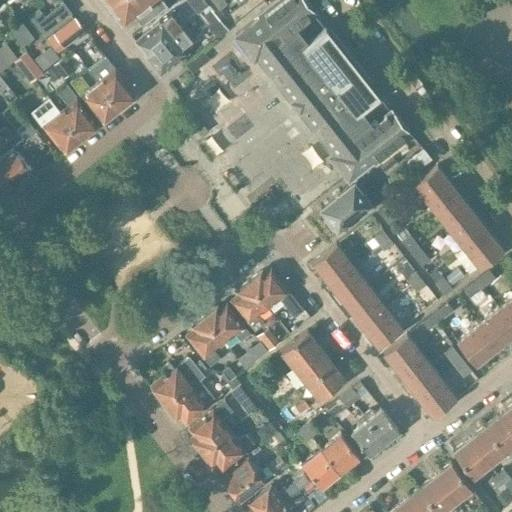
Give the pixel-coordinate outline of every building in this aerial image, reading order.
[(162,0),(108,0),(105,3),(113,13),(116,14),(123,22),(137,11),(145,22),(167,6),(162,0)] [(197,13),(208,4),(204,0),(196,0),(191,5),(197,13)] [(226,3),(223,0),(212,0),(219,9),(226,3)] [(332,151),(328,154),(347,177),(372,158),(374,162),(375,161),(388,151),(411,133),(389,105),(384,109),(374,97),(379,93),(324,23),(321,26),(311,14),(315,11),(306,0),(270,0),(255,12),(257,15),(234,34),(252,57),(254,56),(256,55),(332,151)] [(208,6),(196,17),(205,27),(218,17),(208,6)] [(43,33),(53,26),(44,15),(38,7),(28,14),(43,33)] [(170,12),(134,40),(137,44),(135,45),(141,52),(143,51),(145,54),(181,27),(170,12)] [(74,16),(52,33),(63,47),(85,30),(74,16)] [(181,27),(145,54),(159,71),(183,52),(180,49),(192,40),(181,27)] [(42,51),(34,57),(42,69),(51,62),(42,51)] [(104,54),(87,68),(96,80),(118,107),(127,99),(131,96),(135,93),(132,90),(132,89),(104,54)] [(62,56),(53,63),(62,74),(64,77),(73,69),(62,56)] [(29,81),(42,71),(33,59),(20,69),(29,81)] [(53,63),(46,69),(55,80),(62,74),(53,63)] [(79,74),(70,81),(97,117),(100,121),(104,118),(118,107),(96,80),(88,86),(79,74)] [(65,83),(48,97),(58,110),(80,137),(93,126),(97,123),(94,120),(65,83)] [(48,97),(30,111),(59,147),(62,151),(66,148),(80,137),(58,110),(48,97)] [(208,128),(194,112),(186,118),(200,135),(208,128)] [(0,145),(6,141),(4,139),(12,133),(5,124),(0,128),(0,145)] [(22,140),(0,156),(0,181),(4,188),(18,177),(19,179),(31,171),(29,168),(30,168),(18,152),(31,142),(41,155),(50,148),(35,129),(24,137),(21,139),(22,140)] [(390,151),(377,161),(385,171),(398,160),(390,151)] [(412,183),(429,204),(452,185),(436,164),(412,183)] [(331,228),(334,226),(336,228),(369,202),(358,188),(360,187),(354,179),(319,206),(326,216),(323,218),(331,228)] [(429,204),(445,225),(469,206),(452,185),(429,204)] [(396,216),(386,203),(377,210),(387,223),(396,216)] [(445,225),(462,246),(485,227),(469,206),(445,225)] [(401,240),(411,253),(420,246),(402,224),(394,230),(401,239),(401,240)] [(462,246),(478,267),(502,248),(485,227),(462,246)] [(372,236),(378,243),(387,235),(382,229),(372,236)] [(387,235),(378,243),(383,250),(392,242),(387,235)] [(311,260),(329,283),(352,264),(335,242),(311,260)] [(429,257),(420,246),(411,253),(421,264),(429,257)] [(406,259),(397,266),(406,278),(415,271),(406,259)] [(329,283),(344,303),(368,285),(352,264),(329,283)] [(463,274),(457,266),(445,276),(451,284),(463,274)] [(247,279),(267,305),(278,297),(284,304),(294,297),(270,267),(263,272),(262,271),(259,271),(259,270),(247,279)] [(488,268),(475,278),(482,286),(494,277),(488,268)] [(415,271),(406,278),(411,285),(420,278),(415,271)] [(444,294),(452,287),(442,275),(433,281),(444,294)] [(420,278),(411,285),(412,287),(415,291),(425,284),(422,280),(420,278)] [(475,278),(462,288),(469,296),(482,286),(475,278)] [(230,298),(247,321),(254,329),(263,321),(257,313),(267,305),(247,279),(236,288),(236,289),(236,292),(236,293),(230,298)] [(344,303),(360,324),(385,306),(368,285),(344,303)] [(511,294),(498,306),(511,321),(511,294)] [(447,300),(434,310),(441,318),(453,308),(447,300)] [(202,314),(223,340),(233,332),(239,340),(249,332),(243,324),(225,302),(218,307),(217,306),(214,306),(214,305),(202,314)] [(360,324),(377,345),(400,327),(385,306),(360,324)] [(478,321),(497,345),(511,332),(511,321),(498,306),(478,321)] [(434,310),(421,320),(428,328),(441,318),(434,310)] [(212,349),(223,340),(202,314),(191,323),(191,324),(191,327),(192,328),(185,334),(203,356),(205,354),(211,362),(218,357),(212,349)] [(456,339),(474,363),(497,345),(478,321),(456,339)] [(256,335),(257,336),(265,347),(266,347),(267,349),(278,340),(276,338),(268,326),(256,335)] [(306,329),(280,349),(293,366),(319,346),(306,329)] [(382,351),(399,372),(423,355),(405,333),(382,351)] [(247,343),(256,354),(266,347),(265,347),(257,336),(247,343)] [(442,351),(452,364),(460,357),(450,345),(442,351)] [(319,346),(293,366),(305,382),(331,361),(319,346)] [(152,386),(166,404),(200,377),(204,374),(188,355),(176,365),(175,364),(172,366),(169,361),(161,367),(165,373),(152,382),(152,383),(152,386)] [(399,372),(415,394),(439,376),(423,355),(399,372)] [(462,376),(470,370),(460,357),(452,364),(462,376)] [(331,361),(305,382),(317,398),(344,377),(331,361)] [(222,370),(228,377),(234,372),(228,365),(222,370)] [(256,384),(261,389),(283,373),(278,366),(256,384)] [(223,372),(220,374),(232,388),(240,382),(234,375),(229,380),(223,372)] [(283,373),(261,389),(266,396),(288,379),(283,373)] [(431,414),(455,396),(439,376),(415,394),(431,414)] [(200,377),(166,404),(175,416),(175,415),(179,416),(180,415),(185,422),(207,404),(205,401),(214,395),(200,377)] [(247,391),(240,382),(231,390),(237,399),(247,391)] [(344,392),(352,401),(358,396),(350,387),(344,392)] [(352,401),(344,392),(338,397),(345,406),(352,401)] [(289,410),(300,424),(315,412),(304,398),(289,410)] [(511,401),(498,413),(511,429),(511,401)] [(192,439),(201,450),(229,428),(220,416),(227,410),(221,403),(214,409),(213,407),(188,426),(194,434),(193,435),(192,438),(192,439)] [(362,414),(383,440),(398,429),(380,406),(372,413),(369,408),(362,414)] [(482,426),(503,451),(511,443),(511,429),(498,413),(482,426)] [(368,452),(383,440),(362,414),(355,419),(358,424),(351,430),(368,452)] [(302,425),(310,436),(318,430),(310,419),(302,425)] [(267,425),(259,431),(265,439),(273,432),(267,425)] [(304,441),(310,436),(302,425),(296,430),(304,441)] [(467,437),(490,461),(503,451),(482,426),(467,437)] [(229,428),(201,450),(210,462),(210,461),(213,462),(214,462),(215,461),(220,468),(245,449),(245,448),(253,442),(246,432),(237,439),(229,428)] [(320,448),(338,471),(357,455),(339,432),(320,448)] [(451,449),(472,476),(490,461),(467,437),(451,449)] [(301,462),(313,477),(319,485),(338,471),(320,448),(301,462)] [(247,457),(222,477),(238,498),(263,479),(263,478),(284,462),(278,453),(265,463),(266,463),(257,470),(247,457)] [(433,474),(454,500),(470,487),(450,461),(433,474)] [(499,471),(511,484),(511,479),(503,467),(499,471)] [(504,482),(511,491),(511,489),(511,484),(499,471),(490,477),(497,487),(504,482)] [(309,479),(303,472),(292,482),(297,489),(309,479)] [(419,485),(439,511),(454,500),(433,474),(419,485)] [(302,486),(308,493),(315,487),(309,481),(302,486)] [(249,506),(246,508),(245,508),(248,511),(262,511),(280,498),(282,501),(297,490),(292,483),(277,494),(269,484),(246,502),(249,506)] [(404,497),(415,511),(438,511),(439,511),(419,485),(404,497)] [(503,503),(511,495),(511,492),(507,486),(496,494),(503,503)] [(280,498),(262,511),(291,511),(288,507),(302,497),(297,490),(282,501),(280,498)] [(386,511),(387,511),(415,511),(404,497),(386,511)]
